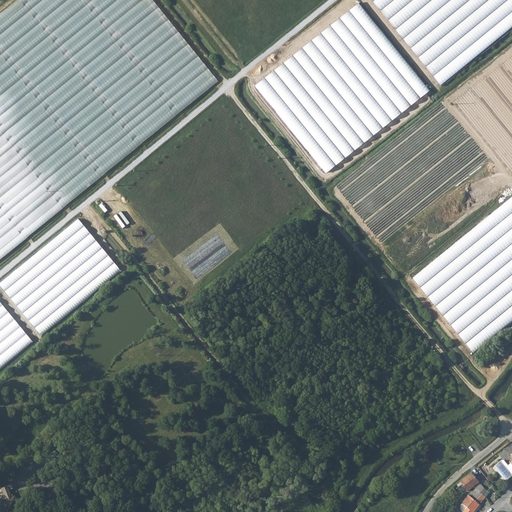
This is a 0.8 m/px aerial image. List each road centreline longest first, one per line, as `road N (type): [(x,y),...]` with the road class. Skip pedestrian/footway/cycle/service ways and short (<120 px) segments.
road 1 (track): [(333,0),(0,273)]
road 2 (track): [(226,87),(479,394)]
road 3 (unclassified): [(511,429),(425,511)]
